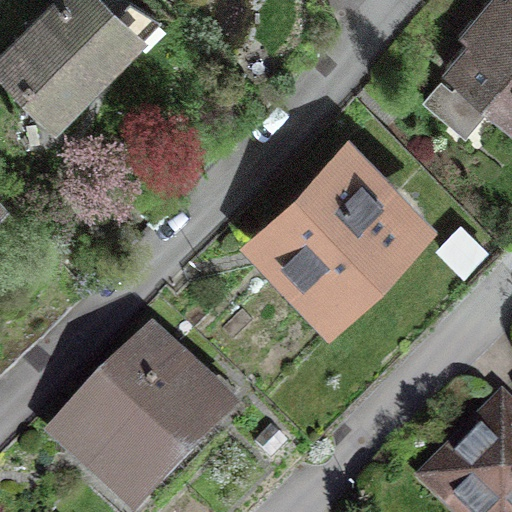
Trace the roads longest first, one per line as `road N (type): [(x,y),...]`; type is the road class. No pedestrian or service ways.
road 1 (residential): [(0,421),(358,63),(407,0)]
road 2 (residential): [(284,511),(511,271)]
